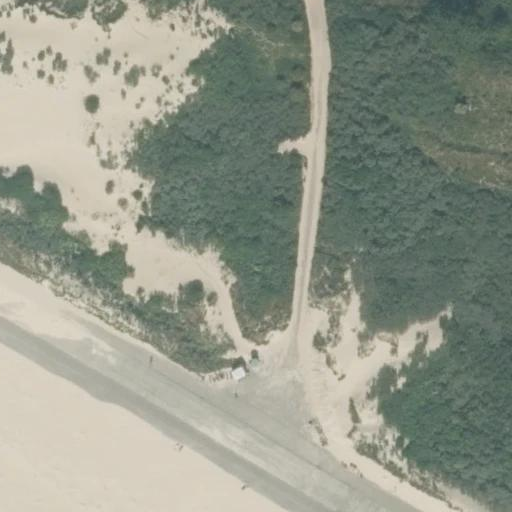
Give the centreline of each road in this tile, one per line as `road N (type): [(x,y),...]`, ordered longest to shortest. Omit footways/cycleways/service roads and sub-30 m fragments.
road 1 (track): [(323,0),(323,185),(290,350),(258,422)]
road 2 (track): [(416,511),(258,422)]
